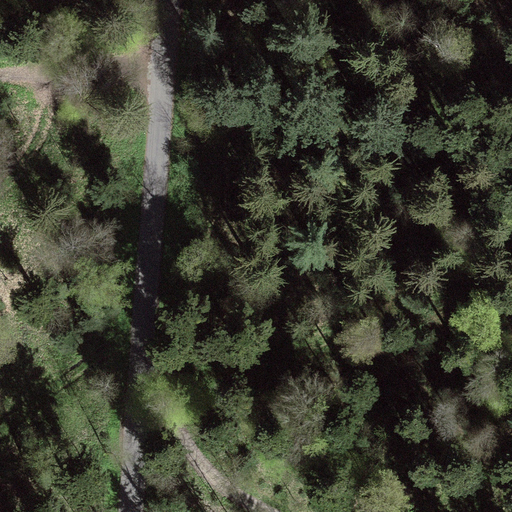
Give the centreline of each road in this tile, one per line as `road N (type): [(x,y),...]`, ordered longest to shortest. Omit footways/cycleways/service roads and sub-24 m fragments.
road 1 (unclassified): [(169,0),(131,511)]
road 2 (track): [(138,389),(182,434),(201,469),(267,511)]
road 3 (track): [(161,75),(0,76)]
